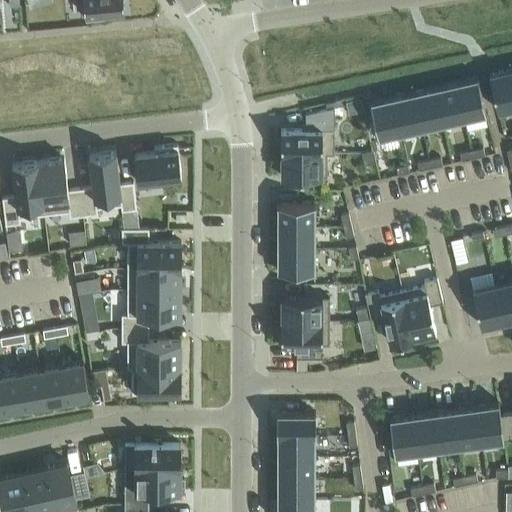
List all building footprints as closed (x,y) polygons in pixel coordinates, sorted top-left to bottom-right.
[(84,0),(86,18),(104,16),(104,11),(125,9),(123,0),(84,0)] [(511,105),(511,72),(511,67),(489,72),(498,109),(504,108),(511,105)] [(486,112),(478,75),(456,80),(464,117),(486,112)] [(464,117),(456,80),(435,84),(443,122),(464,117)] [(443,122),(435,84),(414,89),(422,126),(431,124),(443,122)] [(422,126),(414,89),(393,94),(401,131),(422,126)] [(401,131),(393,94),(370,99),(379,136),(401,131)] [(327,152),(334,152),(334,128),(281,128),(281,152),(327,152)] [(155,150),(134,152),(138,181),(181,176),(178,142),(154,145),(155,150)] [(483,146),(471,148),(473,156),(485,153),(483,146)] [(471,148),(460,151),(461,159),(473,156),(471,148)] [(93,185),(80,186),(84,213),(98,212),(97,206),(121,203),(122,203),(119,181),(120,181),(116,150),(89,153),(93,185)] [(327,175),(327,152),(281,152),(281,175),(327,175)] [(374,153),(363,155),(365,163),(376,160),(374,153)] [(442,163),(441,155),(429,158),(431,166),(442,163)] [(64,156),(38,159),(44,212),(69,209),(70,215),(84,213),(80,186),(68,188),(64,156)] [(419,168),(431,166),(429,158),(417,161),(419,168)] [(16,194),(2,195),(5,223),(21,221),(20,215),(44,212),(38,159),(12,162),(16,194)] [(398,173),(410,171),(408,163),(396,165),(398,173)] [(120,181),(119,181),(122,203),(121,203),(122,209),(137,207),(133,180),(120,181)] [(315,224),(315,202),(277,202),(277,224),(315,224)] [(341,213),(343,224),(351,222),(349,211),(341,213)] [(354,234),(351,222),(343,224),(346,236),(354,234)] [(315,245),(315,224),(277,224),(277,245),(315,245)] [(504,225),(492,227),(494,235),(506,232),(504,225)] [(149,226),(122,226),(122,241),(127,241),(127,266),(181,266),(181,240),(149,240),(149,226)] [(483,230),(471,232),(473,240),(484,237),(483,230)] [(462,234),(451,237),(456,260),(467,258),(462,234)] [(359,256),(356,244),(348,246),(351,258),(359,256)] [(315,268),(315,245),(277,245),(277,268),(315,268)] [(81,258),(73,259),(75,271),(83,270),(81,258)] [(181,266),(127,266),(127,287),(181,288),(181,266)] [(443,300),(437,275),(424,278),(425,283),(403,288),(414,335),(436,330),(430,303),(443,300)] [(511,317),(511,277),(496,281),(504,319),(511,317)] [(504,319),(496,281),(473,287),(481,324),(486,323),(504,319)] [(127,312),(121,312),(121,326),(149,326),(149,314),(181,314),(181,288),(127,287),(127,312)] [(414,335),(403,288),(379,293),(378,288),(365,291),(368,305),(371,316),(383,313),(390,341),(414,335)] [(329,318),(329,295),(281,295),(281,318),(329,318)] [(368,305),(356,308),(359,319),(371,316),(368,305)] [(329,342),(329,318),(281,318),(281,342),(297,343),(297,356),(322,356),(322,343),(329,342)] [(67,324),(55,326),(56,334),(68,332),(67,324)] [(55,326),(43,328),(44,336),(56,334),(55,326)] [(149,326),(121,326),(121,340),(127,340),(127,366),(132,366),(132,365),(181,365),(181,339),(149,339),(149,326)] [(24,331),(12,333),(13,341),(26,339),(24,331)] [(12,333),(0,335),(2,343),(13,341),(12,333)] [(90,394),(83,359),(61,363),(67,398),(90,394)] [(67,398),(61,363),(40,366),(46,402),(67,398)] [(181,365),(132,365),(132,366),(132,391),(181,391),(181,365)] [(46,402),(40,366),(18,370),(24,405),(46,402)] [(24,405),(18,370),(0,373),(0,390),(3,409),(24,405)] [(109,382),(101,384),(103,398),(111,397),(109,382)] [(504,438),(500,413),(499,400),(476,403),(481,441),(504,438)] [(481,441),(476,403),(455,406),(460,444),(481,441)] [(460,444),(455,406),(433,409),(439,447),(460,444)] [(439,447),(433,409),(412,412),(417,450),(439,447)] [(315,432),(315,410),(277,410),(277,432),(315,432)] [(511,411),(500,413),(504,438),(511,437),(511,411)] [(417,450),(412,412),(390,415),(395,453),(417,450)] [(354,420),(346,421),(348,432),(356,431),(354,420)] [(356,431),(348,432),(349,444),(357,443),(356,431)] [(315,454),(315,432),(277,432),(277,433),(277,454),(315,454)] [(181,465),(181,442),(125,441),(124,465),(181,465)] [(315,476),(315,454),(277,454),(277,475),(315,476)] [(55,511),(63,511),(79,509),(76,496),(70,472),(68,460),(45,465),(55,511)] [(360,463),(352,464),(354,476),(362,474),(360,463)] [(55,511),(45,465),(23,470),(33,511),(55,511)] [(184,487),(184,477),(181,477),(181,465),(124,465),(124,502),(149,502),(149,489),(180,489),(180,487),(184,487)] [(508,468),(496,468),(496,476),(508,476),(508,468)] [(90,493),(84,469),(70,472),(76,496),(90,493)] [(33,511),(23,470),(0,476),(8,511),(33,511)] [(476,471),(464,474),(466,482),(478,479),(476,471)] [(362,474),(354,476),(355,487),(363,486),(362,474)] [(464,474),(453,476),(454,484),(466,482),(464,474)] [(315,497),(315,476),(277,475),(277,497),(315,497)] [(434,481),(422,483),(424,491),(435,489),(434,481)] [(422,483),(410,486),(412,494),(424,491),(422,483)] [(315,511),(315,497),(277,497),(276,511),(315,511)] [(148,511),(149,502),(124,502),(124,511),(148,511)]
